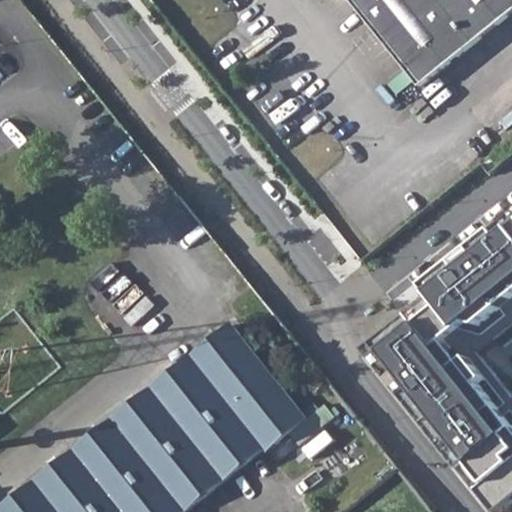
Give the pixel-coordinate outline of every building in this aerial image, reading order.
[(511,0),(350,0),(421,86),(511,12),(511,0)] [(322,128),(275,69),(236,100),(283,159),(322,128)] [(511,221),(433,284),(442,295),(471,332),(481,335),(511,310),(511,221)] [(471,332),(442,295),(372,351),(379,358),(432,315),(455,344),(471,332)] [(379,358),(504,511),(506,511),(511,507),(511,396),(479,356),(470,363),(455,344),(432,315),(379,358)] [(0,510),(0,511),(186,511),(266,449),(269,453),(308,422),(232,326),(0,510)]
